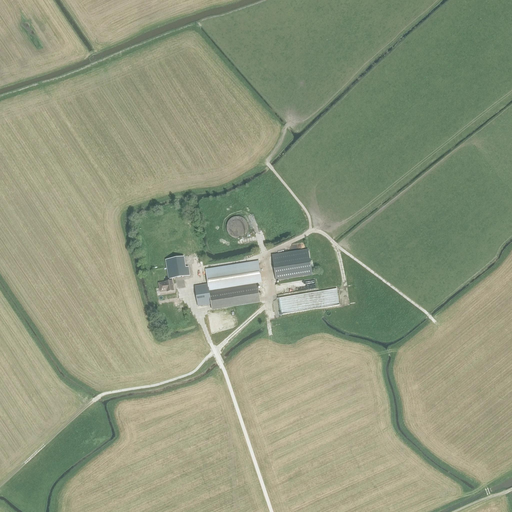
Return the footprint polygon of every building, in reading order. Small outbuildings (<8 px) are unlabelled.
[(230,219),(231,235),(248,235),(247,218),(230,219)] [(276,281),(312,275),(308,250),(272,256),(276,281)] [(193,278),(192,272),(191,272),(189,259),(190,259),(189,253),(170,256),(173,278),(169,279),(170,281),(165,282),(165,283),(159,284),(160,292),(167,291),(167,292),(174,291),(172,281),(174,281),(188,279),(193,278)] [(258,287),(262,286),(258,261),(205,270),(208,284),(195,286),(198,306),(211,304),(212,310),(260,302),(258,287)] [(309,290),(278,295),(280,307),(281,314),(291,313),(290,308),(289,308),(289,305),(291,305),(292,312),(296,312),(295,304),(299,303),(299,305),(304,304),(305,307),(315,305),(315,300),(322,299),(323,305),(340,302),(338,289),(315,292),(315,293),(309,294),(309,290)]
